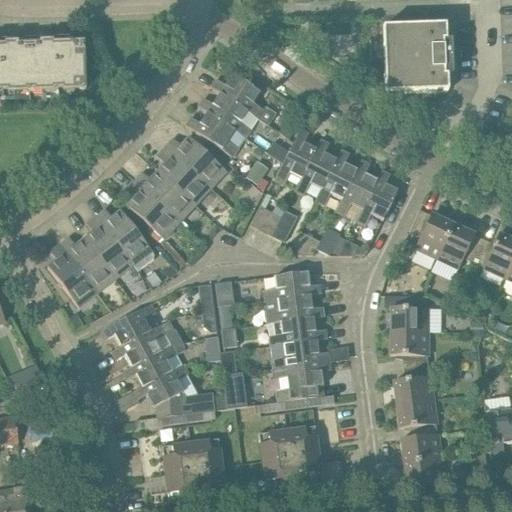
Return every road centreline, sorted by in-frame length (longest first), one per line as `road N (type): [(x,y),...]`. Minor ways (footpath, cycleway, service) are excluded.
road 1 (residential): [(383,508),(362,302),(431,157)]
road 2 (residential): [(107,511),(103,414),(71,341),(1,235)]
road 3 (residential): [(1,235),(121,139),(165,86),(198,14)]
road 4 (residential): [(431,157),(198,14)]
road 5 (residential): [(198,14),(176,6),(0,6)]
road 6 (residential): [(383,508),(511,493)]
